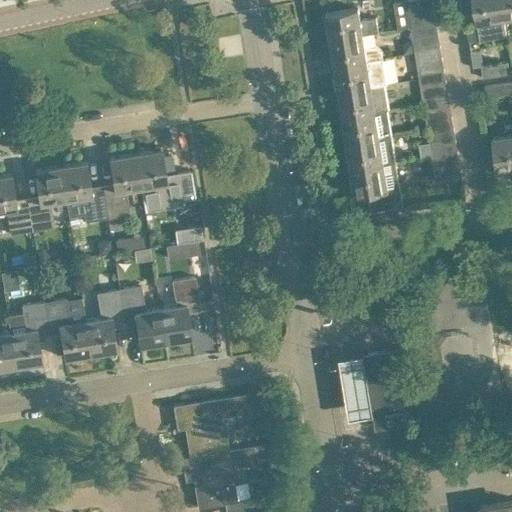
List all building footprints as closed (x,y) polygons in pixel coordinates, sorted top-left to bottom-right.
[(406,0),(411,26),(424,23),(420,0),(406,0)] [(420,0),(424,23),(437,21),(433,0),(420,0)] [(501,0),(474,0),(476,7),(478,19),(477,19),(480,39),(507,35),(504,17),(504,16),(501,0)] [(511,0),(501,0),(504,16),(511,15),(511,0)] [(360,17),(359,7),(326,12),(330,38),(363,33),(379,30),(376,15),(360,17)] [(413,37),(439,33),(437,21),(424,23),(411,26),(413,37)] [(365,45),(363,33),(330,38),(334,64),(367,59),(383,56),(381,48),(376,44),(365,45)] [(415,49),(441,45),(439,33),(413,37),(415,49)] [(413,40),(402,42),(404,52),(415,50),(413,40)] [(417,61),(443,57),(441,45),(415,49),(417,61)] [(339,90),(387,82),(383,56),(367,59),(334,64),(339,90)] [(419,73),(445,69),(443,57),(417,61),(419,73)] [(483,77),(510,72),(508,60),(482,65),(483,77)] [(421,85),(447,80),(445,69),(419,73),(421,85)] [(423,97),(448,92),(447,80),(421,85),(423,97)] [(487,96),(511,92),(511,85),(511,80),(485,84),(487,96)] [(387,82),(339,90),(343,115),(387,108),(383,83),(387,83),(387,82)] [(425,108),(450,104),(448,92),(423,97),(425,108)] [(427,120),(452,116),(450,104),(425,108),(427,120)] [(347,141),(392,134),(387,108),(343,115),(347,141)] [(429,132),(454,128),(452,116),(427,120),(429,132)] [(431,144),(456,140),(454,128),(429,132),(431,144)] [(499,169),(511,166),(511,133),(493,136),(499,169)] [(351,167),(396,159),(392,134),(347,141),(351,167)] [(433,156),(458,152),(456,140),(431,144),(433,156)] [(162,147),(136,152),(141,185),(145,210),(160,207),(171,205),(183,203),(183,198),(181,190),(194,188),(191,168),(190,169),(177,171),(178,177),(167,179),(165,171),(162,147)] [(115,187),(103,189),(108,217),(128,213),(124,188),(141,185),(136,152),(110,156),(115,187)] [(435,168),(460,163),(458,152),(433,156),(435,168)] [(368,191),(371,210),(403,205),(396,159),(351,167),(356,193),(368,191)] [(87,160),(61,164),(66,198),(69,214),(83,212),(84,221),(108,217),(103,189),(92,191),(91,184),(87,160)] [(437,180),(462,175),(460,163),(435,168),(437,180)] [(33,229),(53,225),(49,201),(66,198),(61,164),(35,168),(40,199),(28,201),(33,229)] [(17,203),(12,172),(0,173),(0,208),(6,208),(10,232),(33,229),(28,201),(17,203)] [(203,237),(201,224),(199,224),(189,226),(191,239),(203,237)] [(127,235),(115,237),(117,250),(129,248),(127,235)] [(109,237),(97,239),(99,251),(111,250),(109,237)] [(198,238),(185,240),(187,253),(193,252),(200,251),(198,238)] [(151,248),(135,251),(137,262),(152,260),(151,248)] [(44,251),(37,252),(39,261),(40,261),(49,260),(48,254),(44,251)] [(35,252),(23,254),(25,264),(37,262),(35,252)] [(75,257),(65,259),(67,269),(77,267),(75,257)] [(17,270),(1,273),(5,292),(20,289),(17,270)] [(174,303),(161,306),(161,310),(162,317),(166,339),(192,335),(188,310),(187,303),(199,301),(195,274),(180,277),(175,278),(172,278),(176,303),(174,303)] [(133,285),(119,287),(123,314),(135,312),(136,318),(140,343),(166,339),(162,317),(161,310),(161,306),(145,308),(141,283),(140,284),(133,285)] [(99,316),(86,318),(86,322),(91,351),(117,347),(113,322),(111,316),(123,314),(119,287),(105,289),(97,291),(101,316),(99,316)] [(65,296),(44,299),(48,326),(60,324),(61,331),(65,355),(91,351),(86,322),(86,318),(82,295),(65,298),(65,296)] [(23,311),(8,313),(11,331),(16,363),(42,359),(38,335),(37,328),(48,326),(44,299),(21,303),(23,311)] [(0,365),(16,363),(11,331),(0,332),(0,365)] [(415,421),(403,346),(368,352),(374,385),(369,385),(373,411),(378,410),(381,427),(415,421)] [(229,447),(223,414),(249,410),(246,393),(262,390),(262,389),(174,403),(176,419),(185,418),(191,453),(229,447)] [(269,440),(253,443),(255,454),(271,451),(269,440)] [(191,453),(182,455),(184,471),(194,469),(195,477),(199,504),(199,505),(198,505),(198,506),(225,501),(225,500),(237,498),(231,466),(256,462),(255,454),(253,443),(229,447),(191,453)] [(237,498),(225,500),(225,501),(226,511),(264,511),(262,494),(237,498)] [(511,511),(511,498),(481,504),(482,511),(511,511)]
